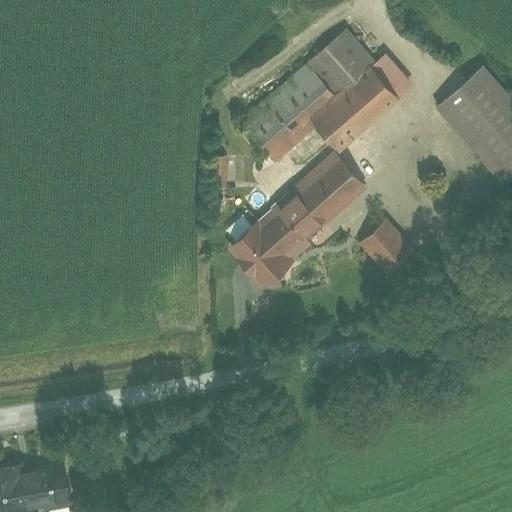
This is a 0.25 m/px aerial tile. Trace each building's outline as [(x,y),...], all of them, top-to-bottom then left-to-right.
[(318,124),(336,145),(411,81),(386,51),(373,63),(346,32),(244,118),(278,158),(318,124)] [(511,95),(487,67),(441,107),(505,180),(511,173),(511,95)] [(364,182),(335,151),(229,250),(266,290),(316,243),(308,234),(364,182)] [(248,209),(225,225),(232,235),(255,219),(248,209)] [(362,241),(389,270),(412,249),(385,220),(362,241)] [(22,463),(0,465),(0,511),(26,508),(25,498),(71,493),(67,465),(23,470),(22,463)]
